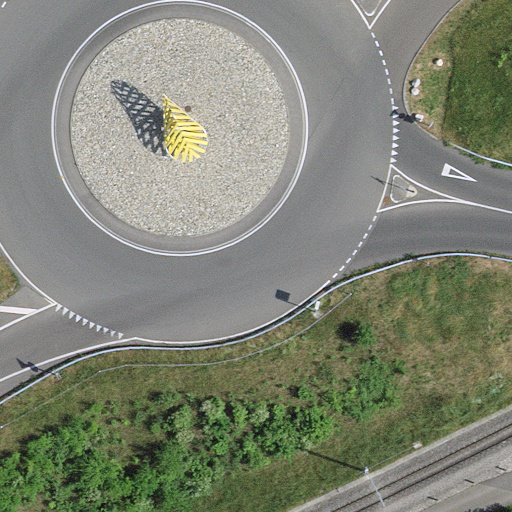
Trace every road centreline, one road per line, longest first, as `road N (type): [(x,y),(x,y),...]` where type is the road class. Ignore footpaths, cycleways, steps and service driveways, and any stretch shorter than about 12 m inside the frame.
road 1 (motorway): [(0,175),(294,0)]
road 2 (primary): [(6,134),(16,188),(42,237),(83,275),(133,299)]
road 3 (primary): [(133,299),(210,304),(281,275),(310,250)]
road 4 (unclassified): [(310,250),(456,200)]
road 5 (primary): [(310,250),(349,186),(357,113)]
road 6 (motorway): [(0,354),(133,299)]
road 7 (unclassified): [(456,200),(357,113)]
road 8 (primary): [(66,0),(29,43),(7,112)]
